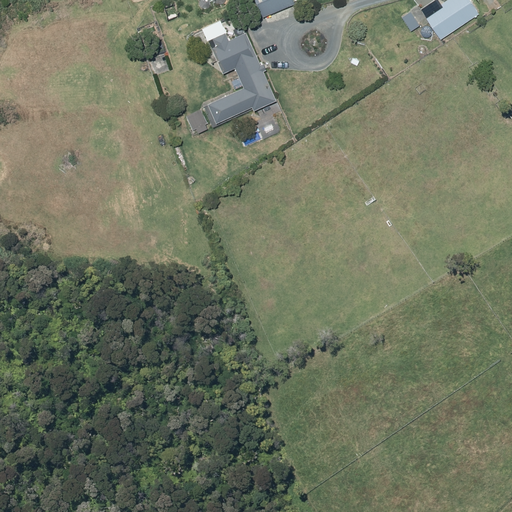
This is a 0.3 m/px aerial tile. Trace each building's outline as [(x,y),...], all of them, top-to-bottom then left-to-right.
[(296,6),(293,0),(256,0),(264,19),(296,6)] [(471,0),(445,0),(426,14),(442,38),(480,12),(471,0)] [(410,10),(420,25),(429,18),(419,4),(410,10)] [(411,13),(403,18),(412,32),(420,27),(411,13)] [(156,21),(139,26),(142,38),(159,33),(156,21)] [(230,37),(227,29),(213,36),(216,43),(212,45),(224,70),(236,65),(245,85),(210,101),(218,119),(253,103),(255,108),(277,97),(265,69),(267,68),(264,61),(262,62),(247,30),(230,37)] [(188,114),(194,128),(208,122),(202,108),(188,114)]
